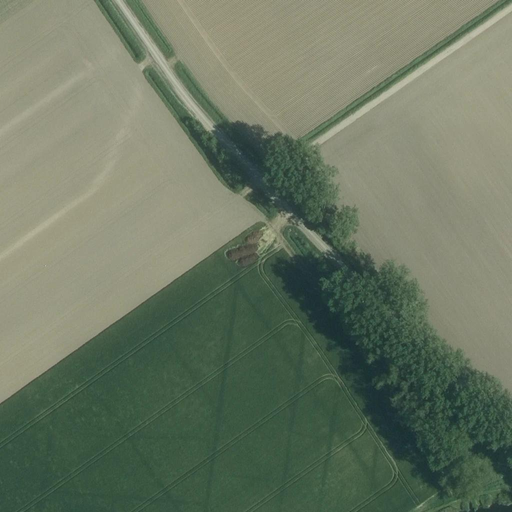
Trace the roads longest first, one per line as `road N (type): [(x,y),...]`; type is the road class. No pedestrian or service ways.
road 1 (unclassified): [(511,423),(421,349),(261,182),(187,97),(120,0)]
road 2 (track): [(261,182),(511,7)]
